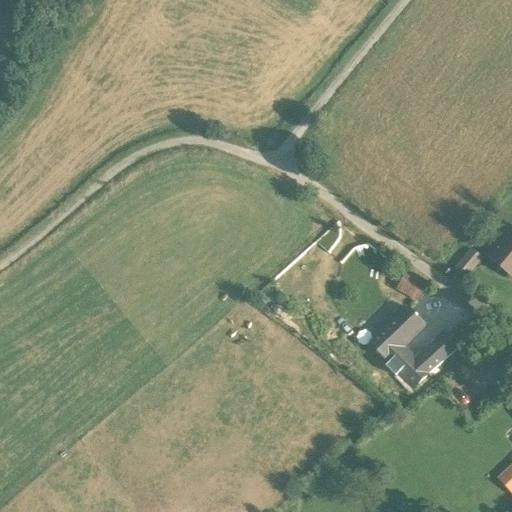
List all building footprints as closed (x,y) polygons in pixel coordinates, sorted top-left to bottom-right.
[(511,282),(511,231),(502,223),(499,228),(508,236),(490,258),(481,250),(477,255),(511,283),(511,282)] [(499,228),(480,250),(481,250),(490,258),(508,236),(499,228)] [(477,264),(468,257),(455,272),(464,280),(477,264)] [(426,289),(396,271),(386,286),(398,293),(400,289),(418,300),(426,289)] [(409,311),(384,335),(400,349),(424,326),(409,311)] [(400,349),(384,335),(372,347),(415,390),(430,376),(416,364),(400,349)] [(446,337),(416,364),(430,376),(458,351),(446,337)]
